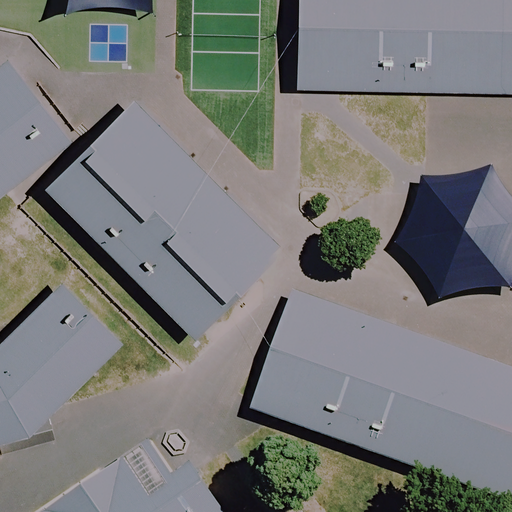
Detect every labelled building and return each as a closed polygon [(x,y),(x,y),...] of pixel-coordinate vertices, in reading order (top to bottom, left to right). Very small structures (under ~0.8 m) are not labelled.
[(144,0),(50,0),(50,78),(144,79),(144,0)] [(511,0),(291,0),(290,98),(511,101),(511,0)] [(7,57),(0,62),(0,195),(72,138),(7,57)] [(287,251),(133,103),(47,193),(201,340),(287,251)] [(438,307),(510,295),(511,289),(511,197),(490,169),(418,181),(393,247),(438,307)] [(65,281),(0,346),(0,441),(27,433),(125,343),(65,281)] [(511,368),(289,291),(248,409),(511,500),(511,368)] [(212,511),(159,436),(51,511),(212,511)]
